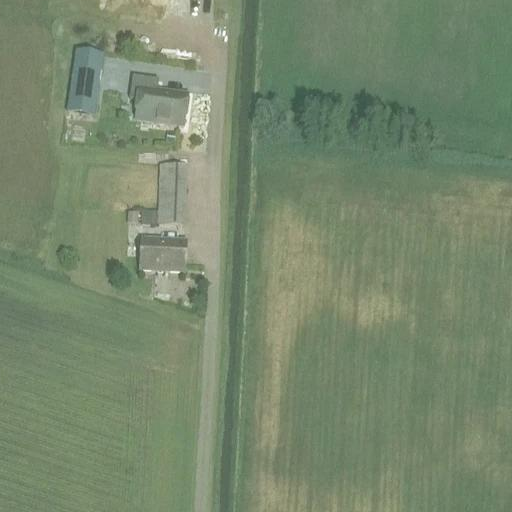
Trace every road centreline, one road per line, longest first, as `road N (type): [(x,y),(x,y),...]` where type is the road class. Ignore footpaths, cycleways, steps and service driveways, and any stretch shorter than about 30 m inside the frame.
road 1 (unknown): [(214,272),(225,58),(192,22),(186,0)]
road 2 (unclassified): [(201,511),(214,272)]
